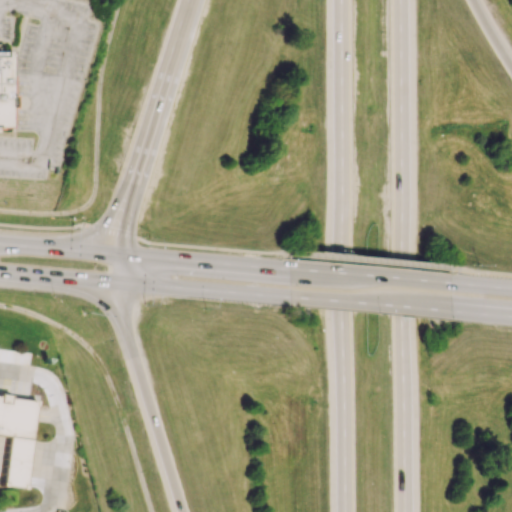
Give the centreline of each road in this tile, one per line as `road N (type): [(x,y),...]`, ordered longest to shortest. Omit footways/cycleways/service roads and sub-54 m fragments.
road 1 (motorway): [(341,0),(344,511)]
road 2 (motorway): [(401,511),(398,0)]
road 3 (primary): [(274,268),(0,244)]
road 4 (motorway): [(185,0),(126,190)]
road 5 (primary): [(462,284),(274,268)]
road 6 (primary): [(272,297),(460,312)]
road 7 (motorway): [(132,351),(180,511)]
road 8 (primary): [(118,283),(272,297)]
road 9 (motorway): [(46,276),(102,300),(132,351)]
